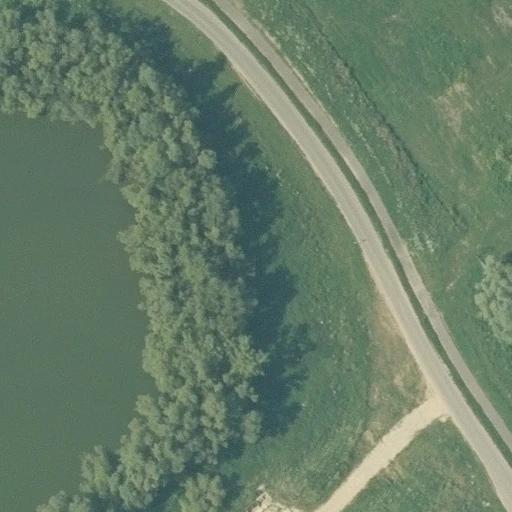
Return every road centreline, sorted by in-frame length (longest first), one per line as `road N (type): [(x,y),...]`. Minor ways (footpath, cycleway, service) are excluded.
road 1 (unclassified): [(173,0),(236,58),(322,170),(434,375),(511,485)]
road 2 (track): [(326,511),(448,395)]
